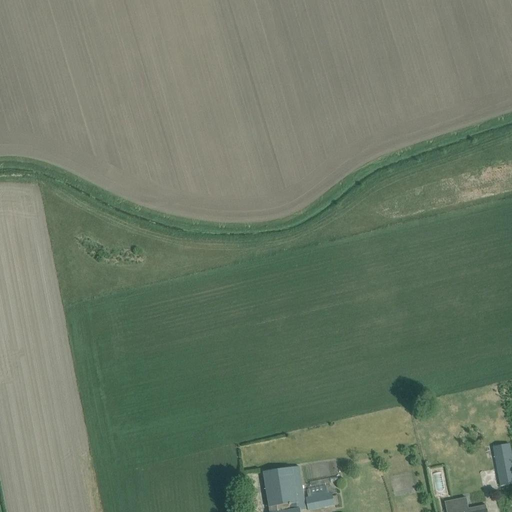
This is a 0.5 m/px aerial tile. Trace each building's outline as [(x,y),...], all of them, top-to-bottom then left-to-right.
[(511,483),(511,453),(510,444),(494,447),(501,486),(511,483)] [(269,507),(270,511),(301,511),(301,509),(306,508),(300,466),(264,472),(269,507)] [(252,474),(245,475),(247,495),(254,494),(252,474)] [(333,493),(327,494),(326,486),(311,489),(313,497),(307,498),(309,511),(335,506),(333,493)] [(487,511),(487,505),(468,509),(466,497),(451,500),(453,511),(487,511)]
